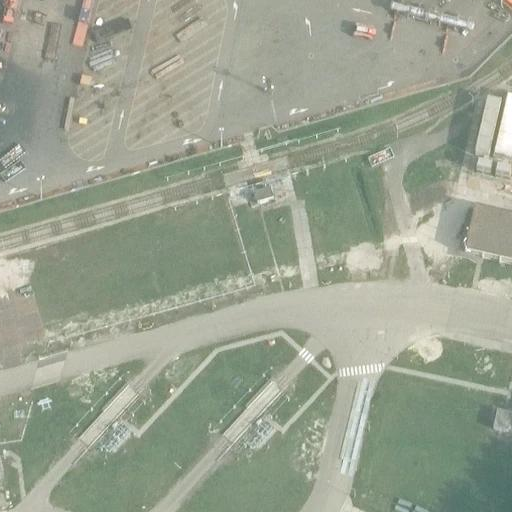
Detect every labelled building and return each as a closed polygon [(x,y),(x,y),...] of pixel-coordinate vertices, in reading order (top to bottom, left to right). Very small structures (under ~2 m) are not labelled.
[(511,102),(506,101),(493,157),(511,161),(511,102)] [(271,202),(268,191),(253,196),(256,206),(271,202)] [(511,219),(473,211),(463,256),(511,267),(511,219)] [(20,414),(17,404),(4,407),(7,417),(20,414)] [(491,433),(506,436),(510,418),(495,415),(491,433)]
